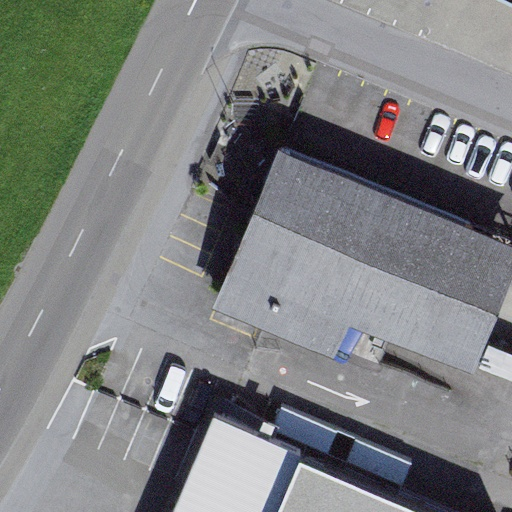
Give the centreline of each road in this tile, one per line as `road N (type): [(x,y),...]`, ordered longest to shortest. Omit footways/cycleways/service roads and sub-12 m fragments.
road 1 (primary): [(0,389),(202,0)]
road 2 (residential): [(511,107),(255,0)]
